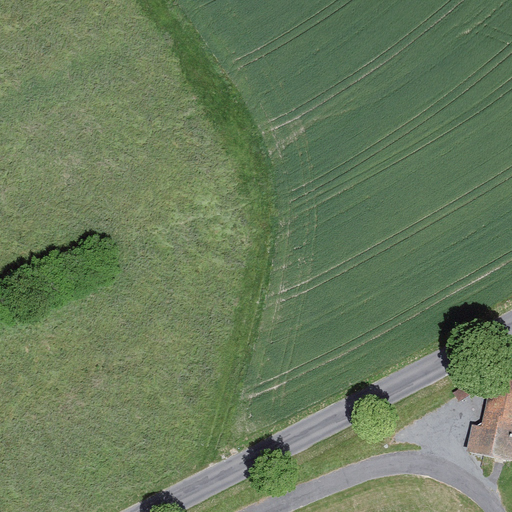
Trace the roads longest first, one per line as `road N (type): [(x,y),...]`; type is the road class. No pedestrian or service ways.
road 1 (tertiary): [(511,321),(140,511)]
road 2 (track): [(264,511),(364,470),(400,464),(437,468),(471,485),(498,511)]
